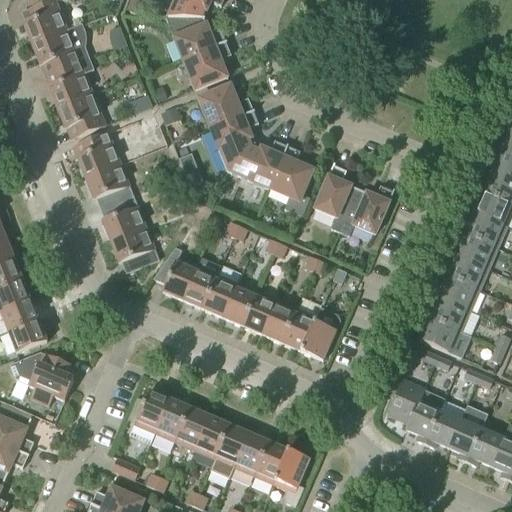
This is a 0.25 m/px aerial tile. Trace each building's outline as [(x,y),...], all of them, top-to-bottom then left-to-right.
[(150,3),(142,0),(131,0),(126,12),(143,19),(150,3)] [(225,0),(173,0),(165,20),(165,21),(203,21),(210,5),(221,10),(225,0)] [(33,23),(23,27),(32,48),(67,34),(55,2),(29,12),(33,23)] [(210,37),(203,21),(165,21),(182,63),(226,46),(221,33),(210,37)] [(82,27),(67,34),(32,48),(40,69),(50,65),(54,76),(89,62),(85,52),(86,48),(86,45),(86,41),(86,39),(85,36),(85,34),(83,31),(82,27)] [(231,59),(226,46),(182,63),(194,93),(227,80),(220,63),(231,59)] [(89,62),(54,76),(58,87),(48,91),(57,112),(93,97),(85,77),(93,73),(89,62)] [(210,132),(253,115),(248,102),(237,106),(230,89),(197,102),(210,132)] [(154,93),(158,105),(168,102),(163,90),(154,93)] [(93,97),(57,112),(69,143),(105,129),(102,122),(93,97)] [(151,110),(147,100),(141,103),(139,108),(141,115),(151,110)] [(176,111),(161,117),(166,130),(181,124),(176,111)] [(253,115),(210,132),(227,175),(254,148),(248,132),(258,128),(253,115)] [(499,143),(495,152),(511,159),(511,134),(510,133),(505,145),(499,143)] [(108,137),(99,140),(72,151),(85,182),(121,168),(108,137)] [(270,155),(254,148),(227,175),(269,193),(287,150),(274,144),(270,155)] [(300,155),(287,150),(269,193),(289,202),(284,213),(302,220),(310,202),(302,199),(313,174),(295,166),(300,155)] [(511,159),(495,152),(491,161),(497,163),(492,175),(511,183),(511,159)] [(133,200),(121,168),(85,182),(93,204),(103,200),(107,210),(133,200)] [(340,236),(358,193),(342,186),(346,175),(333,170),(314,212),(336,222),(331,232),(340,236)] [(201,185),(197,173),(186,178),(190,189),(201,185)] [(511,183),(492,175),(487,187),(481,185),(477,194),(511,208),(511,183)] [(375,201),(358,193),(340,236),(349,240),(354,229),(375,238),(393,196),(380,190),(375,201)] [(511,217),(511,208),(477,194),(473,203),(479,205),(474,217),(506,231),(511,217)] [(203,195),(197,210),(210,215),(216,200),(203,195)] [(133,200),(107,210),(111,221),(102,225),(110,246),(146,232),(133,200)] [(210,217),(205,229),(213,232),(218,221),(210,217)] [(506,231),(474,217),(469,229),(463,227),(459,236),(497,252),(506,231)] [(238,230),(229,225),(224,237),(233,241),(238,230)] [(248,234),(238,230),(233,241),(242,246),(248,234)] [(159,264),(146,232),(110,246),(119,267),(128,263),(133,274),(159,264)] [(497,252),(459,236),(455,245),(461,247),(456,259),(488,273),(497,252)] [(273,259),(278,246),(269,242),(264,255),(273,259)] [(0,269),(14,264),(6,244),(0,246),(0,269)] [(278,246),(273,259),(282,263),(287,250),(278,246)] [(197,270),(178,262),(181,254),(175,252),(153,283),(165,288),(162,295),(183,304),(197,270)] [(445,269),(441,278),(479,294),(488,273),(456,259),(450,271),(445,269)] [(313,276),(318,264),(310,260),(304,272),(313,276)] [(197,270),(183,304),(203,313),(221,270),(201,262),(197,270)] [(0,269),(0,293),(22,284),(14,264),(0,269)] [(327,268),(318,264),(313,276),(322,280),(327,268)] [(241,277),(221,269),(221,270),(203,313),(222,322),(237,287),(241,277)] [(341,288),(346,276),(338,272),(333,284),(341,288)] [(479,294),(441,278),(437,287),(443,289),(438,301),(470,315),(479,294)] [(30,304),(22,284),(0,293),(0,316),(30,304)] [(237,287),(222,322),(242,330),(257,296),(237,287)] [(277,304),(257,296),(242,330),(262,339),(277,304)] [(302,301),(297,313),(282,347),(302,356),(316,322),(321,311),(322,309),(302,301)] [(427,311),(423,320),(461,336),(470,340),(479,319),(470,315),(438,301),(432,313),(427,311)] [(38,324),(30,304),(0,316),(8,336),(38,324)] [(297,313),(277,304),(262,339),(282,347),(297,313)] [(302,356),(322,365),(340,324),(338,319),(321,311),(316,322),(302,356)] [(423,320),(419,329),(425,331),(419,344),(461,362),(471,340),(461,336),(423,320)] [(46,345),(38,324),(8,336),(16,357),(46,345)] [(501,339),(496,351),(504,355),(509,342),(501,339)] [(504,355),(496,351),(490,364),(499,368),(504,355)] [(434,369),(438,360),(426,355),(422,363),(434,369)] [(71,382),(75,371),(43,357),(11,368),(15,383),(29,389),(29,390),(34,392),(30,402),(49,410),(53,400),(64,405),(73,383),(71,382)] [(438,360),(434,369),(447,374),(451,366),(438,360)] [(477,387),(480,379),(467,373),(464,381),(477,387)] [(493,384),(480,379),(477,387),(489,392),(493,384)] [(418,406),(420,406),(425,395),(425,393),(395,381),(390,394),(396,396),(387,419),(408,428),(409,428),(418,406)] [(155,437),(169,403),(149,394),(134,428),(155,437)] [(416,445),(425,448),(439,415),(444,403),(425,395),(420,406),(418,406),(409,428),(408,428),(405,433),(418,439),(416,445)] [(169,403),(155,437),(174,446),(189,412),(169,403)] [(460,424),(448,452),(460,457),(458,463),(467,466),(481,433),(488,418),(467,409),(460,424)] [(30,425),(0,411),(0,447),(28,459),(33,447),(23,442),(30,425)] [(189,412),(174,446),(194,455),(209,420),(189,412)] [(439,415),(425,448),(434,452),(436,447),(448,452),(460,424),(439,415)] [(229,429),(209,420),(194,455),(214,463),(229,429)] [(502,442),(490,470),(502,475),(500,481),(509,485),(511,477),(511,428),(509,427),(502,442)] [(229,429),(214,463),(209,474),(229,483),(233,471),(234,472),(249,437),(229,429)] [(502,442),(481,433),(467,466),(476,470),(478,465),(490,470),(502,442)] [(249,437),(234,472),(254,480),(268,446),(249,437)] [(268,446),(254,480),(273,489),(288,454),(268,446)] [(28,459),(0,447),(0,482),(4,485),(12,468),(22,472),(28,459)] [(288,454),(273,489),(285,494),(284,506),(295,511),(303,492),(298,490),(309,463),(288,454)] [(140,473),(117,463),(112,474),(134,484),(140,473)] [(154,493),(159,481),(151,478),(146,489),(154,493)] [(168,485),(159,481),(154,493),(162,496),(168,485)] [(96,496),(91,508),(99,511),(140,511),(147,496),(114,482),(107,500),(96,496)] [(194,510),(199,498),(191,495),(186,506),(194,510)] [(202,511),(207,502),(199,498),(194,510),(198,511),(202,511)]
